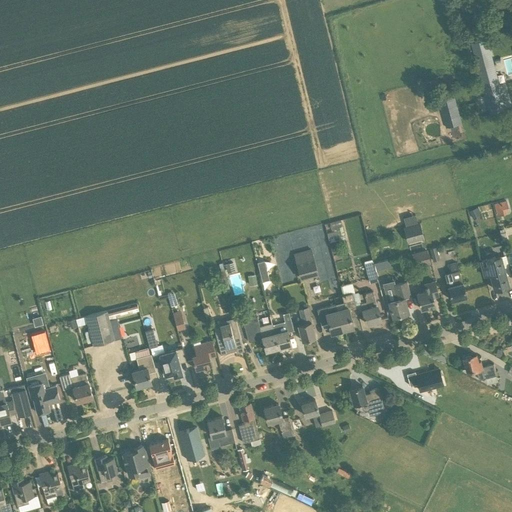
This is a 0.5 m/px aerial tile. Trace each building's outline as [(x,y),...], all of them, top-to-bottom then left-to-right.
[(488,40),(472,45),(490,113),(506,109),(488,40)] [(453,92),(438,96),(446,128),(462,123),(453,92)] [(503,209),(508,207),(507,201),(494,204),(497,216),(504,215),(503,209)] [(473,219),(481,215),(478,207),(469,211),(473,219)] [(404,228),(408,242),(423,237),(419,223),(404,228)] [(439,260),(435,247),(430,249),(433,261),(439,260)] [(318,274),(314,259),(311,249),(294,254),(301,279),(318,274)] [(426,250),(413,254),(415,260),(428,257),(426,250)] [(500,256),(487,259),(488,262),(482,264),(485,276),(491,275),(495,289),(508,286),(500,256)] [(264,260),(257,262),(262,282),(269,280),(264,260)] [(388,260),(374,263),(376,271),(390,267),(388,260)] [(225,264),(226,271),(234,268),(233,262),(225,264)] [(449,264),(451,273),(459,270),(457,262),(449,264)] [(377,278),(375,269),(373,263),(370,264),(365,266),(369,280),(377,278)] [(462,282),(459,270),(451,273),(445,274),(448,286),(452,301),(467,297),(463,282),(462,282)] [(249,286),(257,285),(255,275),(247,276),(249,286)] [(392,284),(396,299),(389,301),(393,316),(406,313),(404,304),(406,304),(404,295),(410,293),(407,280),(392,284)] [(421,309),(435,305),(433,297),(439,296),(435,281),(422,285),(424,291),(417,293),(421,309)] [(351,283),(341,286),(343,295),(352,293),(353,292),(351,283)] [(366,323),(381,320),(377,305),(373,291),(364,293),(366,301),(361,303),(358,292),(352,293),(357,312),(363,310),(366,323)] [(335,304),(342,330),(354,327),(350,315),(358,313),(357,312),(352,293),(343,295),(342,296),(343,302),(335,304)] [(289,313),(289,314),(292,326),(298,325),(303,341),(315,337),(311,321),(309,314),(306,302),(298,304),(299,310),(289,313)] [(137,303),(107,311),(109,316),(115,314),(138,308),(137,303)] [(342,330),(335,304),(317,309),(321,323),(328,321),(331,333),(342,330)] [(206,322),(211,317),(208,306),(203,308),(206,322)] [(107,311),(85,317),(93,345),(115,340),(110,321),(109,316),(107,311)] [(179,329),(185,327),(181,312),(174,314),(179,329)] [(270,316),(278,347),(291,344),(287,327),(292,326),(289,314),(283,316),(285,323),(278,325),(275,314),(270,316)] [(32,325),(40,323),(39,315),(30,316),(32,325)] [(212,322),(221,354),(228,352),(236,350),(237,353),(244,351),(235,316),(212,322)] [(266,350),(278,347),(270,316),(265,317),(267,327),(260,329),(260,328),(257,316),(243,320),(248,341),(262,338),(266,350)] [(153,329),(145,331),(150,348),(158,346),(153,329)] [(50,349),(45,331),(31,335),(36,353),(50,349)] [(194,362),(196,369),(211,365),(209,357),(216,356),(212,340),(201,343),(200,341),(193,343),(196,354),(192,355),(193,360),(193,362),(194,362)] [(175,375),(180,374),(179,371),(182,370),(179,360),(186,358),(182,346),(170,350),(171,355),(159,358),(161,365),(163,365),(166,375),(174,372),(175,375)] [(141,357),(136,358),(139,369),(132,371),(137,387),(151,383),(149,373),(156,371),(151,354),(150,354),(148,348),(139,350),(141,357)] [(480,381),(498,376),(495,364),(483,368),(481,361),(479,362),(477,354),(464,358),(468,372),(477,370),(480,381)] [(443,385),(438,368),(416,375),(415,372),(406,374),(409,386),(418,384),(419,391),(443,385)] [(63,390),(73,387),(77,402),(93,397),(89,383),(88,383),(86,373),(71,377),(70,373),(59,376),(63,390)] [(42,381),(27,385),(31,398),(34,397),(38,412),(51,409),(49,403),(60,400),(55,385),(44,388),(42,381)] [(383,404),(378,387),(370,390),(370,393),(365,394),(362,385),(349,389),(354,405),(355,407),(364,412),(376,409),(375,406),(383,404)] [(19,416),(32,412),(26,390),(13,393),(19,416)] [(0,391),(0,422),(11,420),(9,414),(16,413),(14,407),(12,401),(6,403),(3,391),(0,391)] [(332,410),(319,414),(319,412),(315,399),(302,403),(305,416),(312,414),(316,426),(335,421),(332,410)] [(243,419),(244,423),(238,425),(243,442),(260,438),(250,402),(239,405),(243,419)] [(281,432),(283,438),(293,435),(291,429),(292,429),(289,419),(283,420),(279,404),(264,408),(268,422),(278,420),(281,432)] [(232,428),(225,430),(222,416),(207,420),(211,436),(217,435),(220,445),(235,441),(232,428)] [(345,432),(351,430),(349,424),(343,426),(345,432)] [(197,427),(179,432),(187,461),(204,456),(197,427)] [(169,439),(150,444),(156,466),(175,461),(169,439)] [(123,454),(129,476),(151,470),(144,445),(130,449),(131,452),(123,454)] [(238,449),(243,471),(248,470),(246,463),(244,454),(242,448),(238,449)] [(95,459),(101,483),(113,480),(111,475),(118,473),(113,458),(107,459),(106,455),(95,459)] [(79,463),(67,466),(74,491),(85,488),(84,483),(90,481),(86,465),(80,467),(79,463)] [(210,468),(203,469),(208,490),(215,488),(210,468)] [(348,478),(350,474),(338,468),(336,473),(348,478)] [(274,475),(263,470),(262,474),(263,475),(260,482),(269,486),(274,475)] [(50,471),(39,474),(45,499),(57,495),(55,490),(62,489),(58,473),(51,475),(50,471)] [(151,475),(139,477),(141,486),(153,484),(151,475)] [(22,478),(11,482),(17,506),(29,503),(27,498),(34,496),(30,481),(23,483),(22,478)] [(0,511),(11,511),(9,503),(6,504),(2,489),(0,489),(0,511)] [(165,511),(171,510),(169,501),(161,503),(163,511),(165,511)]
